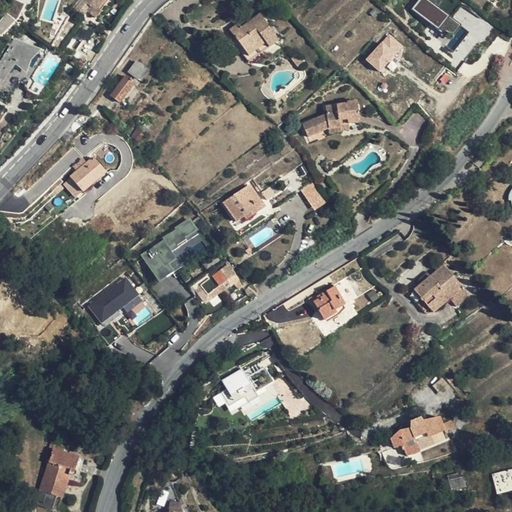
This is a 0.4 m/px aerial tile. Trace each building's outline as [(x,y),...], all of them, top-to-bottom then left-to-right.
[(79,0),(76,5),(93,18),(107,0),(79,0)] [(451,33),(459,25),(429,0),(418,0),(412,8),(442,33),(445,29),(451,33)] [(9,13),(0,25),(0,33),(3,36),(18,21),(9,13)] [(242,29),(239,25),(238,24),(229,30),(240,45),(237,47),(248,62),(278,40),(265,25),(267,23),(260,14),(247,24),(242,29)] [(245,20),(239,25),(242,29),(247,24),(245,20)] [(379,72),(403,47),(389,33),(365,58),(379,72)] [(0,83),(14,62),(24,68),(35,52),(15,40),(4,58),(0,55),(0,83)] [(298,68),(303,64),(295,54),(289,58),(298,68)] [(69,73),(73,68),(66,62),(62,68),(69,73)] [(145,69),(136,62),(129,71),(138,79),(145,69)] [(134,83),(126,76),(110,96),(119,103),(134,83)] [(347,120),(347,124),(360,122),(357,102),(347,103),(347,105),(325,108),(326,115),(303,125),(307,138),(328,129),(340,126),(340,121),(347,120)] [(348,131),(347,124),(347,120),(340,121),(340,126),(328,129),(329,135),(341,133),(341,132),(348,131)] [(141,124),(138,130),(136,128),(131,136),(140,143),(149,129),(141,124)] [(107,173),(95,158),(73,177),(85,191),(107,173)] [(297,179),(289,185),(294,192),(302,186),(297,179)] [(318,190),(312,181),(301,189),(307,197),(318,190)] [(224,203),(237,221),(244,216),(246,220),(264,207),(249,186),(224,203)] [(139,250),(156,280),(208,251),(191,221),(139,250)] [(456,261),(451,256),(442,264),(444,266),(430,278),(422,285),(409,296),(423,312),(426,314),(430,314),(433,313),(462,288),(446,269),(456,261)] [(228,263),(218,271),(226,281),(236,274),(228,263)] [(212,276),(219,287),(226,281),(218,271),(212,276)] [(226,281),(229,286),(230,287),(240,280),(236,274),(226,281)] [(419,281),(422,285),(430,278),(427,274),(419,281)] [(86,304),(101,323),(122,307),(130,317),(146,305),(124,275),(86,304)] [(205,282),(212,292),(219,287),(212,276),(205,282)] [(229,286),(226,281),(219,287),(212,292),(203,299),(207,304),(222,292),(229,286)] [(212,292),(205,282),(195,290),(202,300),(203,299),(212,292)] [(322,296),(323,298),(313,303),(324,321),(336,313),(335,311),(343,305),(334,289),(322,296)] [(162,308),(154,313),(140,322),(144,328),(161,318),(158,315),(164,312),(162,308)] [(243,368),(221,379),(226,389),(212,396),(218,407),(225,403),(230,412),(258,398),(243,368)] [(421,417),(410,422),(410,428),(408,429),(400,430),(390,439),(394,448),(402,447),(406,456),(413,455),(419,451),(448,438),(440,418),(424,421),(421,417)] [(410,422),(400,430),(408,429),(410,428),(410,422)] [(49,447),(53,449),(71,455),(74,443),(53,436),(49,447)] [(71,455),(53,449),(35,503),(51,509),(55,496),(62,499),(68,480),(71,481),(79,457),(71,455)] [(86,460),(79,457),(71,481),(79,483),(86,460)] [(496,494),(511,490),(511,468),(491,473),(496,494)] [(461,475),(446,478),(448,493),(464,490),(461,475)] [(180,511),(179,503),(170,502),(168,511),(180,511)]
